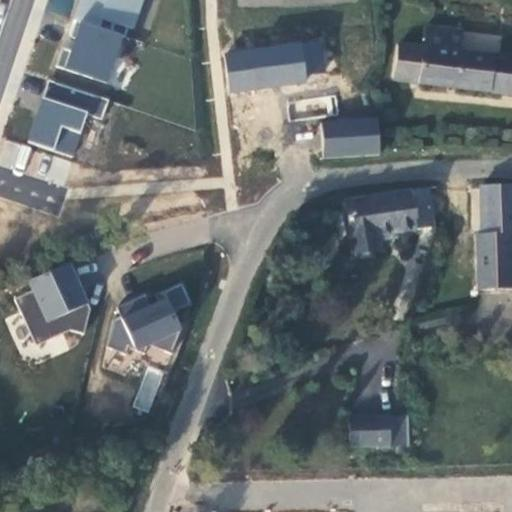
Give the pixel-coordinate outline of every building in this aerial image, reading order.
[(124,35),(126,36),(129,28),(135,30),(144,0),(77,0),(72,17),(74,18),(124,35)] [(108,85),(124,35),(74,18),(68,36),(76,38),(72,50),(61,47),(54,67),(108,85)] [(401,43),(394,80),(418,83),(417,84),(511,95),(511,57),(461,51),(463,30),(427,27),(425,46),(401,43)] [(301,42),(223,53),(229,95),(308,84),(301,42)] [(111,100),(48,80),(26,144),(73,161),(87,116),(104,122),(111,100)] [(322,158),(382,155),(380,120),(320,123),(322,158)] [(511,183),(480,185),(481,233),(476,233),(477,287),(511,287),(511,251),(511,234),(511,233),(511,183)] [(434,227),(428,188),(345,200),(354,254),(380,251),(376,235),(434,227)] [(92,309),(71,261),(27,280),(32,290),(14,298),(37,344),(68,330),(85,336),(92,309)] [(194,304),(182,282),(154,293),(158,301),(151,305),(145,292),(116,305),(122,315),(112,320),(105,346),(124,353),(127,345),(144,353),(148,344),(174,354),(185,328),(174,312),(194,304)] [(147,413),(164,372),(148,366),(131,407),(147,413)] [(390,447),(389,417),(349,417),(350,448),(390,447)] [(389,417),(390,447),(409,447),(408,417),(389,417)]
